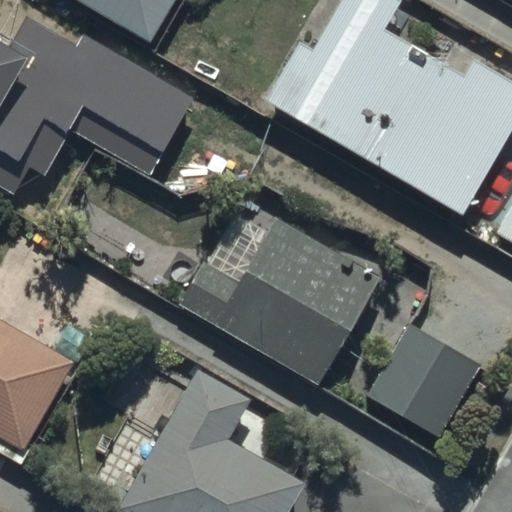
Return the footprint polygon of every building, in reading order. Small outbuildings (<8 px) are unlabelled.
[(90,0),(153,35),(172,0),(90,0)] [(296,26),(262,84),(464,203),(511,121),(511,66),(473,43),(464,59),(387,14),(394,0),(335,0),(313,37),(296,26)] [(7,49),(0,44),(0,186),(14,194),(31,167),(46,176),(71,133),(151,179),(197,100),(83,33),(76,44),(27,16),(7,49)] [(511,194),(495,224),(511,234),(511,194)] [(205,253),(181,295),(320,374),(380,267),(275,207),(266,222),(237,206),(208,255),(205,253)] [(0,428),(1,429),(0,430),(0,447),(22,460),(31,444),(25,440),(76,352),(0,307),(0,428)] [(408,314),(367,386),(438,427),(479,354),(408,314)] [(200,358),(120,499),(142,511),(302,511),(287,503),(304,473),(228,429),(252,387),(200,358)]
